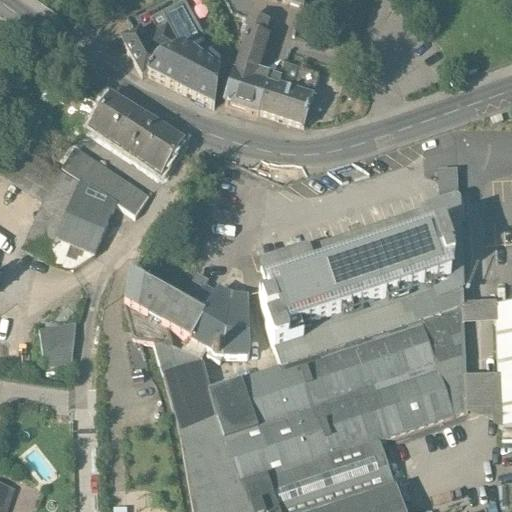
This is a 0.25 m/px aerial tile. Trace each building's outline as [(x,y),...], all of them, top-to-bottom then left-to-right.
[(262,0),(302,13),(305,0),(262,0)] [(151,22),(157,34),(171,27),(182,49),(202,39),(184,4),(151,22)] [(236,67),(258,74),(267,42),(264,40),(268,28),(248,22),(244,34),(246,34),(236,67)] [(142,81),(146,78),(155,67),(182,49),(171,27),(157,34),(142,41),(139,35),(121,45),(142,81)] [(146,78),(213,112),(218,74),(182,49),(155,67),(146,78)] [(281,81),(258,74),(236,67),(224,106),(261,117),(269,91),(277,94),(279,89),(281,81)] [(269,91),(261,117),(303,130),(312,99),(279,89),(277,94),(269,91)] [(184,147),(110,102),(90,135),(164,180),(184,147)] [(0,162),(0,177),(14,190),(45,205),(23,256),(72,276),(94,262),(115,211),(135,224),(146,203),(24,124),(0,162)] [(438,175),(440,209),(457,202),(457,174),(438,175)] [(464,310),(462,201),(457,202),(440,209),(262,271),(271,298),(260,301),(261,316),(268,331),(265,332),(281,375),(209,401),(201,376),(165,386),(183,442),(194,511),(407,511),(386,448),(467,418),(466,380),(465,326),(464,310)] [(138,291),(129,286),(124,316),(134,349),(146,351),(154,352),(165,386),(201,376),(200,367),(205,358),(223,367),(248,366),(247,306),(231,306),(218,298),(216,301),(204,295),(207,289),(196,285),(180,313),(138,291)] [(511,430),(511,309),(497,310),(497,325),(499,379),(501,431),(511,430)] [(497,325),(497,310),(479,310),(464,310),(465,326),(479,326),(497,325)] [(70,369),(74,328),(40,334),(43,372),(70,369)] [(466,380),(467,418),(482,424),(501,431),(499,379),(481,380),(466,380)] [(6,511),(13,495),(0,490),(0,511),(6,511)]
